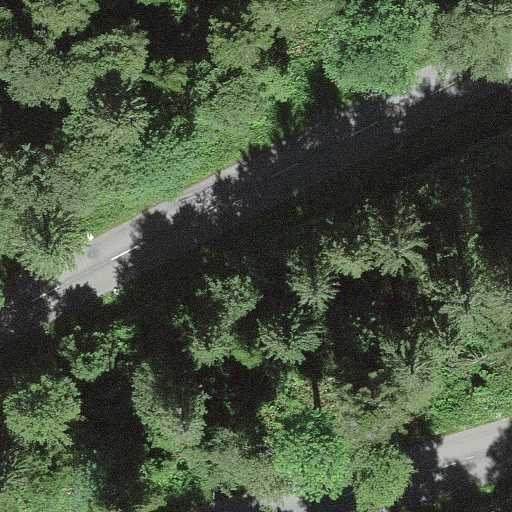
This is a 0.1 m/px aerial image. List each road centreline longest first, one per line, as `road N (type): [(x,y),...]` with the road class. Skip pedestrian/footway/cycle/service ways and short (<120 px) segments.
road 1 (tertiary): [(0,346),(205,226),(511,82)]
road 2 (tertiary): [(511,459),(317,511)]
